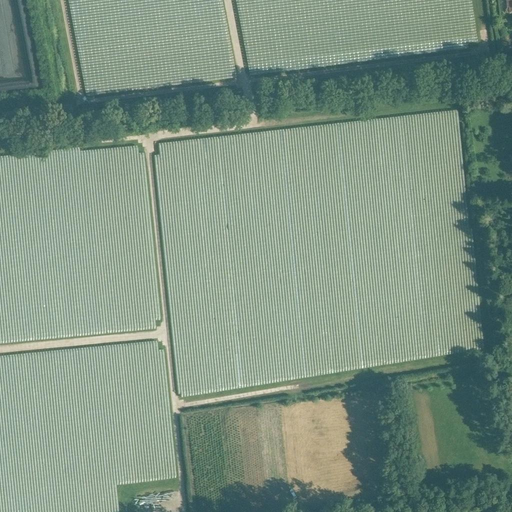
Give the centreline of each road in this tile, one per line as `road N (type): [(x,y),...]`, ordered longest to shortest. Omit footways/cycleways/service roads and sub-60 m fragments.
road 1 (track): [(0,136),(511,73)]
road 2 (unclassified): [(511,489),(359,511)]
